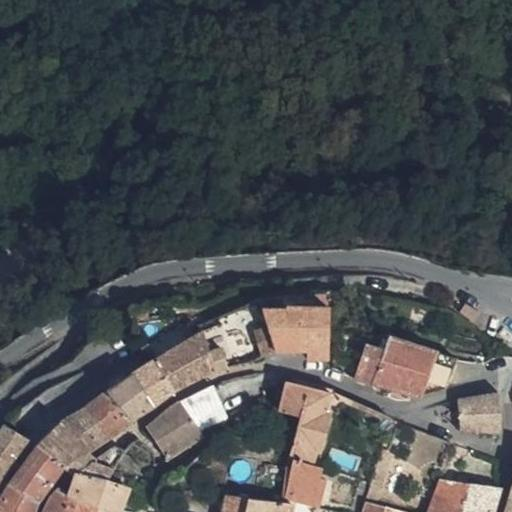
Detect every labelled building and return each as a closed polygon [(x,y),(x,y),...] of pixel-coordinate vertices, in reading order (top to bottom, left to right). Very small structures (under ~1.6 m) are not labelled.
[(310,319),(254,326),(262,350),(267,365),(287,362),(299,362),(301,369),(317,371),(310,319)] [(438,398),(451,366),(377,346),(373,359),(354,357),(346,390),(347,391),(410,404),(438,398)] [(253,352),(258,366),(261,365),(267,365),(262,350),(253,352)] [(176,394),(217,380),(210,365),(182,374),(171,359),(147,372),(168,400),(176,394)] [(147,372),(126,386),(150,412),(161,405),(168,400),(147,372)] [(126,386),(114,394),(139,420),(150,412),(126,386)] [(280,470),(301,477),(304,466),(308,464),(321,421),(319,417),(321,413),(382,441),(386,432),(332,406),(281,392),(272,422),(293,429),(280,470)] [(129,429),(139,420),(114,394),(102,402),(129,429)] [(207,397),(175,412),(198,445),(231,430),(207,397)] [(102,402),(83,415),(111,441),(129,429),(102,402)] [(497,404),(452,409),(452,439),(499,444),(497,404)] [(164,476),(198,445),(175,412),(170,415),(144,440),(162,466),(164,476)] [(98,450),(111,441),(83,415),(68,425),(98,450)] [(85,458),(98,450),(68,425),(55,435),(85,458)] [(0,476),(1,475),(4,470),(8,465),(22,450),(6,438),(10,433),(4,428),(0,433),(0,476)] [(74,467),(85,458),(55,435),(32,455),(56,474),(74,467)] [(53,478),(56,474),(32,455),(18,473),(43,490),(53,478)] [(56,474),(53,478),(59,482),(62,485),(64,483),(104,496),(117,468),(106,461),(81,472),(78,470),(74,467),(56,474)] [(12,482),(15,476),(11,474),(4,470),(1,475),(7,479),(12,482)] [(310,496),(314,481),(301,477),(280,470),(279,482),(276,511),(311,511),(314,496),(310,496)] [(28,511),(31,506),(43,490),(18,473),(15,476),(12,482),(2,494),(17,502),(11,511),(28,511)] [(258,480),(251,511),(276,511),(279,482),(258,480)] [(119,511),(123,502),(104,496),(64,483),(62,485),(56,498),(49,496),(46,500),(63,510),(62,511),(119,511)] [(489,511),(495,495),(438,487),(436,487),(427,511),(489,511)] [(0,511),(11,511),(17,502),(2,494),(0,497),(0,511)] [(511,511),(511,497),(507,496),(503,511),(511,511)] [(36,511),(35,511),(62,511),(63,510),(46,500),(36,511)]
